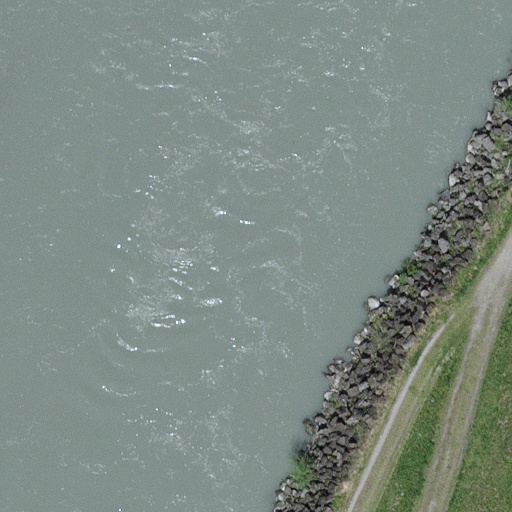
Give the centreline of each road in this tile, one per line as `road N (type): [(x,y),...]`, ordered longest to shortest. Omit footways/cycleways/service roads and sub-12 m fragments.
road 1 (track): [(511,269),(488,314),(438,511)]
road 2 (track): [(488,314),(408,380),(347,511)]
